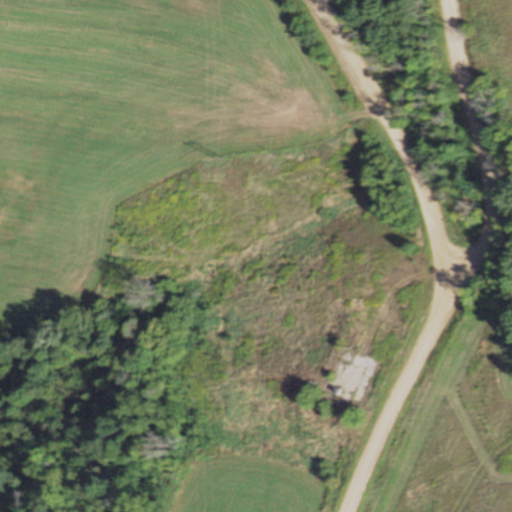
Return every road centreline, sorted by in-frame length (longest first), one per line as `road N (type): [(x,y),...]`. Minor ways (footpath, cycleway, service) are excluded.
road 1 (residential): [(378,511),(442,362),(459,258),(483,240),(465,117),(436,53),(442,0)]
road 2 (residential): [(214,0),(459,258)]
